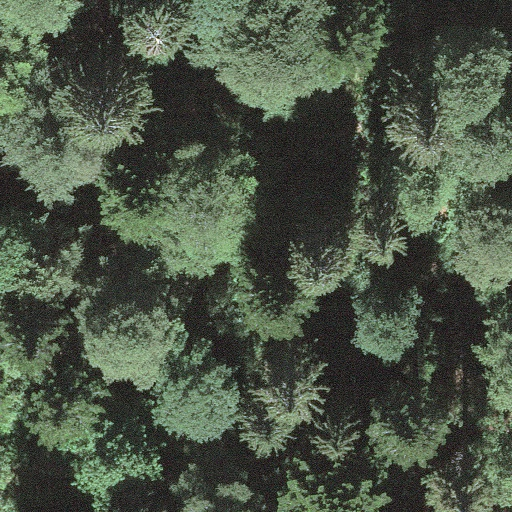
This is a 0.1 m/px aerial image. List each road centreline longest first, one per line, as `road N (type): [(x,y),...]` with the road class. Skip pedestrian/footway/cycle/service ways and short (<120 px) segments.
road 1 (track): [(379,0),(324,113),(191,302),(126,366),(0,441)]
road 2 (track): [(102,0),(69,53),(0,108)]
